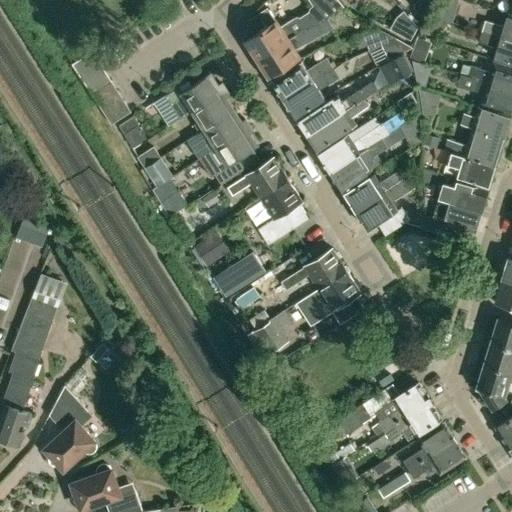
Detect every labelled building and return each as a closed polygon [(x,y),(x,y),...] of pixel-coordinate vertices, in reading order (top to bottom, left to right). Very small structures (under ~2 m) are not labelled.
[(304,28),(317,24),(345,6),(338,0),(309,0),(315,7),(291,22),(290,20),(282,26),(283,27),(282,28),(276,20),(246,38),(258,57),(304,28)] [(417,0),(412,4),(412,5),(417,11),(421,16),(423,15),(434,5),(431,2),(429,0),(417,0)] [(452,19),(457,0),(441,0),(433,13),(452,19)] [(418,27),(402,10),(395,17),(389,28),(410,39),(414,33),(418,27)] [(452,19),(433,13),(425,24),(442,29),(448,22),(451,22),(452,19)] [(511,15),(507,14),(503,25),(485,20),(482,29),(511,38),(511,15)] [(271,49),(258,57),(261,62),(269,74),(270,75),(299,57),(294,49),(323,32),(333,26),(328,17),(317,24),(304,28),(271,49)] [(367,49),(380,43),(392,36),(374,26),(360,31),(367,49)] [(511,61),(511,38),(482,29),(479,40),(498,45),(494,56),(511,61)] [(392,36),(380,43),(389,60),(412,48),(392,36)] [(430,41),(429,41),(416,37),(410,58),(412,59),(424,62),(430,41)] [(91,49),(71,62),(78,73),(98,59),(91,49)] [(405,53),(387,63),(396,80),(414,70),(405,53)] [(511,65),(493,60),(475,54),(471,64),(455,59),(452,71),(461,73),(511,88),(511,65)] [(98,59),(78,73),(84,83),(104,70),(98,59)] [(284,97),(329,68),(323,59),(307,69),(301,60),(272,78),(284,97)] [(431,64),(424,62),(412,59),(417,84),(425,86),(431,64)] [(329,68),(284,97),(296,115),(325,96),(319,87),(335,77),(329,68)] [(104,70),(84,83),(91,93),(111,80),(104,70)] [(191,110),(224,88),(220,82),(216,84),(208,72),(180,90),(176,85),(163,93),(178,117),(190,109),(191,110)] [(511,111),(511,107),(511,88),(461,73),(458,83),(483,91),(480,101),(511,111)] [(363,99),(377,90),(388,83),(382,74),(341,100),(337,94),(298,118),(308,134),(363,98),(363,99)] [(111,80),(91,93),(97,103),(118,90),(111,80)] [(198,132),(233,110),(225,97),(228,95),(224,88),(191,110),(197,119),(192,123),(197,130),(198,132)] [(418,88),(420,111),(435,115),(441,95),(418,88)] [(118,90),(97,103),(104,113),(124,100),(118,90)] [(411,94),(397,102),(403,111),(416,102),(411,94)] [(368,106),(363,99),(363,98),(308,134),(317,148),(356,124),(351,117),(368,106)] [(124,100),(104,113),(111,123),(131,110),(124,100)] [(510,115),(501,112),(479,105),(476,115),(464,112),(461,123),(472,126),(503,136),(510,115)] [(214,147),(248,125),(243,119),(240,121),(233,110),(198,132),(197,130),(185,138),(192,149),(208,138),(214,147)] [(140,121),(134,112),(118,123),(124,132),(140,121)] [(411,147),(421,141),(420,112),(400,126),(411,147)] [(348,133),(319,151),(332,171),(376,141),(381,138),(389,133),(382,124),(370,132),(354,142),(348,133)] [(213,174),(256,146),(248,134),(251,131),(248,125),(214,147),(220,156),(209,162),(209,167),(213,174)] [(495,163),(503,136),(472,126),(467,144),(449,138),(446,149),(495,163)] [(439,137),(425,133),(424,137),(423,143),(436,147),(438,142),(439,137)] [(382,163),(377,154),(387,147),(381,138),(376,141),(332,171),(342,188),(382,163)] [(145,166),(161,155),(154,145),(138,155),(145,166)] [(489,184),(495,163),(446,149),(443,159),(461,165),(458,175),(489,184)] [(151,176),(168,166),(161,155),(145,166),(151,176)] [(260,195),(287,177),(273,155),(246,173),(246,174),(228,186),(233,193),(251,182),(260,195)] [(401,167),(398,169),(392,161),(345,192),(357,210),(407,178),(401,167)] [(438,171),(422,166),(422,180),(435,183),(438,171)] [(302,200),(293,185),(287,177),(260,195),(275,219),(260,229),(268,242),(293,226),(308,217),(298,202),(302,200)] [(397,210),(391,201),(413,186),(407,178),(357,210),(368,228),(378,222),(386,234),(409,219),(401,207),(397,210)] [(450,200),(480,210),(487,189),(457,179),(455,184),(444,181),(438,200),(449,204),(450,200)] [(221,195),(215,186),(203,194),(209,204),(221,195)] [(161,201),(170,215),(189,203),(179,189),(161,201)] [(474,231),(480,210),(450,200),(449,204),(438,200),(433,217),(422,214),(419,226),(446,234),(450,223),(474,231)] [(14,238),(38,246),(46,222),(23,214),(14,238)] [(317,287),(346,268),(332,246),(281,279),(286,287),(309,273),(317,287)] [(253,251),(214,276),(226,294),(265,269),(253,251)] [(501,278),(501,279),(511,281),(511,255),(508,255),(506,264),(502,276),(501,278)] [(360,291),(346,268),(317,287),(295,301),(309,323),(360,291)] [(497,293),(494,301),(511,306),(511,281),(501,279),(497,293)] [(260,295),(254,286),(237,297),(244,306),(260,295)] [(21,443),(31,412),(20,408),(28,384),(31,385),(40,358),(39,358),(58,303),(33,294),(12,349),(16,351),(9,370),(13,371),(2,403),(6,404),(0,421),(0,435),(8,439),(9,443),(15,445),(18,442),(21,443)] [(266,309),(249,320),(255,329),(267,322),(272,318),(266,309)] [(255,329),(248,334),(263,357),(271,352),(289,341),(278,324),(274,317),(272,318),(267,322),(255,329)] [(511,321),(499,317),(491,340),(511,345),(511,321)] [(123,349),(108,336),(90,356),(105,369),(123,349)] [(511,345),(491,340),(484,361),(511,370),(511,345)] [(511,370),(484,361),(477,384),(493,408),(507,398),(504,394),(505,393),(501,392),(505,379),(511,381),(511,370)] [(79,369),(65,383),(75,394),(85,383),(82,381),(87,376),(79,369)] [(388,425),(430,398),(427,393),(426,393),(418,381),(393,397),(388,389),(340,419),(347,431),(368,418),(367,416),(378,409),(388,425)] [(64,468),(83,450),(87,452),(91,452),(94,450),(96,447),(96,443),(94,440),(95,440),(77,420),(88,409),(65,384),(49,414),(64,430),(45,447),(50,453),(49,456),(49,460),(52,462),(55,464),(59,463),(64,468)] [(430,398),(388,425),(394,434),(410,424),(415,433),(441,417),(434,406),(435,406),(430,398)] [(506,443),(511,439),(511,414),(495,425),(501,435),(506,443)] [(451,432),(443,420),(417,436),(423,446),(403,458),(408,467),(455,437),(451,432)] [(346,430),(341,422),(317,437),(320,442),(340,433),(346,430)] [(381,443),(377,436),(366,443),(370,450),(381,443)] [(457,441),(455,437),(408,467),(414,475),(434,463),(440,472),(466,455),(457,441)] [(386,456),(374,464),(379,471),(390,464),(386,456)] [(113,511),(133,511),(143,510),(135,488),(120,493),(112,468),(110,465),(106,463),(102,463),(98,465),(96,469),(97,473),(72,482),(74,489),(72,491),(71,495),(72,498),(75,501),(79,502),(81,508),(109,499),(113,511)] [(405,470),(378,487),(383,495),(410,478),(405,470)] [(175,481),(182,498),(200,491),(193,474),(175,481)] [(194,511),(195,503),(159,509),(158,511),(194,511)]
